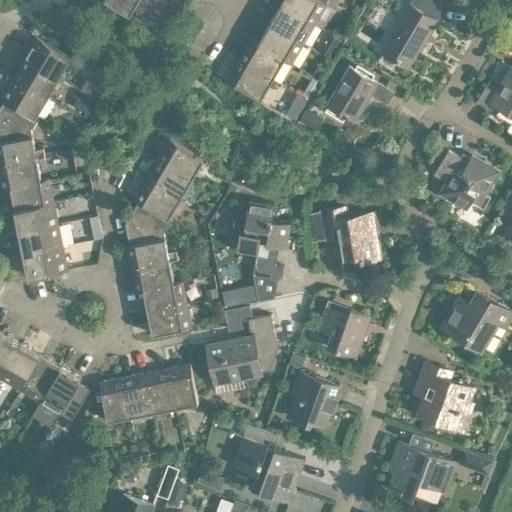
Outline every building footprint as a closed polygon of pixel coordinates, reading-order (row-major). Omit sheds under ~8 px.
[(107,0),(130,14),(138,0),(107,0)] [(323,0),(282,0),(281,2),(316,23),(327,2),(323,0)] [(440,0),(411,0),(410,2),(381,49),(409,66),(440,14),(440,0)] [(270,22),(304,42),(316,23),(281,2),(270,22)] [(285,58),(292,62),(304,42),(270,22),(259,41),(258,42),(285,58)] [(72,55),(38,35),(26,55),(60,75),(72,55)] [(259,41),(251,37),(239,57),(274,77),(285,58),(258,42),(259,41)] [(331,43),(325,53),(335,59),(341,49),(331,43)] [(14,75),(49,95),(60,75),(26,55),(14,75)] [(227,77),(262,97),(274,77),(239,57),(227,77)] [(395,90),(350,64),(327,103),(356,120),(372,93),(388,102),(395,90)] [(511,112),(511,65),(500,86),(489,80),(477,101),(492,109),(495,103),(511,112)] [(318,66),(314,74),(322,79),(327,71),(318,66)] [(94,67),(89,77),(103,85),(108,76),(94,67)] [(2,95),(6,97),(7,97),(37,114),(49,95),(14,75),(2,95)] [(315,77),(311,83),(318,87),(322,81),(315,77)] [(83,89),(74,104),(87,112),(96,97),(83,89)] [(298,93),(287,113),(297,119),(308,99),(298,93)] [(0,164),(38,157),(46,155),(44,146),(36,148),(32,127),(34,127),(40,116),(37,114),(7,97),(6,97),(0,108),(0,122),(6,126),(7,129),(3,130),(0,134),(0,164)] [(307,121),(319,129),(326,119),(313,111),(307,121)] [(69,119),(63,130),(75,136),(81,125),(69,119)] [(205,157),(170,137),(158,157),(193,177),(205,157)] [(458,197),(470,204),(472,200),(484,207),(491,195),(487,192),(494,181),(490,178),(497,166),(485,159),(483,163),(471,156),(468,160),(449,148),(435,172),(450,182),(443,194),(455,201),(458,197)] [(0,170),(3,188),(12,186),(42,179),(38,157),(0,164),(0,170)] [(193,177),(158,157),(147,177),(181,197),(193,177)] [(222,166),(217,174),(228,181),(233,173),(222,166)] [(50,177),(42,179),(12,186),(16,208),(55,200),(50,177)] [(135,197),(139,200),(140,199),(170,217),(170,216),(181,197),(147,177),(135,197)] [(250,198),(248,214),(236,212),(232,236),(240,238),(238,250),(257,253),(254,273),(283,277),(285,265),(277,263),(280,245),(288,246),(292,221),(272,218),(275,202),(250,198)] [(179,257),(177,249),(169,250),(164,230),(166,229),(173,218),(170,216),(170,217),(140,199),(139,200),(126,221),(139,229),(139,231),(135,232),(130,241),(131,243),(127,244),(132,267),(170,259),(179,257)] [(20,230),(59,223),(55,200),(16,208),(20,230)] [(322,210),(327,238),(342,235),(346,257),(360,254),(361,260),(382,256),(374,211),(348,215),(346,205),(322,210)] [(99,214),(90,216),(94,232),(103,230),(99,214)] [(25,253),(64,245),(59,223),(20,230),(25,253)] [(30,276),(69,268),(64,245),(25,253),(30,276)] [(175,282),(175,281),(170,259),(132,267),(136,290),(144,288),(175,282)] [(183,279),(175,281),(175,282),(144,288),(149,310),(188,302),(183,279)] [(245,286),(229,289),(231,302),(247,300),(245,286)] [(217,287),(206,289),(208,298),(219,295),(217,287)] [(443,325),(483,348),(499,320),(506,324),(511,314),(511,309),(478,289),(471,302),(460,296),(443,325)] [(153,333),(192,325),(188,302),(149,310),(153,333)] [(239,305),(226,308),(230,330),(244,327),(242,319),(239,305)] [(328,345),(356,355),(371,314),(352,307),(350,313),(328,305),(319,327),(333,332),(328,345)] [(207,342),(215,382),(263,372),(262,370),(271,368),(278,348),(275,347),(273,338),(277,338),(272,312),(249,317),(251,329),(252,329),(253,333),(207,342)] [(0,375),(2,376),(22,342),(2,331),(0,334),(0,375)] [(21,388),(42,354),(22,342),(2,376),(21,388)] [(306,356),(294,351),(289,362),(302,367),(306,356)] [(41,400),(61,365),(42,354),(21,388),(41,400)] [(427,360),(419,382),(428,386),(418,412),(464,429),(470,410),(467,409),(475,386),(447,376),(449,368),(427,360)] [(199,401),(191,362),(168,367),(176,406),(199,401)] [(41,400),(33,413),(53,425),(61,411),(73,418),(91,388),(79,381),(81,377),(61,365),(41,400)] [(146,371),(154,410),(176,406),(168,367),(146,371)] [(334,409),(339,395),(337,394),(340,384),(301,370),(293,392),(297,394),(290,415),(311,423),(312,419),(326,424),(332,409),(334,409)] [(123,376),(131,415),(154,410),(146,371),(123,376)] [(101,380),(108,419),(131,415),(123,376),(101,380)] [(11,418),(6,427),(18,434),(22,425),(11,418)] [(250,422),(245,435),(268,443),(273,430),(250,422)] [(98,433),(83,436),(86,449),(101,446),(98,433)] [(245,435),(234,463),(258,472),(252,487),(290,500),(306,457),(268,443),(245,435)] [(406,441),(389,487),(414,496),(420,480),(446,489),(456,460),(406,441)] [(464,448),(459,463),(470,467),(476,452),(464,448)] [(168,463),(158,493),(169,497),(180,467),(168,463)] [(203,468),(198,481),(209,485),(214,472),(203,468)] [(150,511),(155,502),(125,491),(117,511),(150,511)] [(179,493),(172,491),(168,501),(179,505),(181,498),(179,493)] [(235,498),(230,511),(243,511),(247,502),(235,498)]
